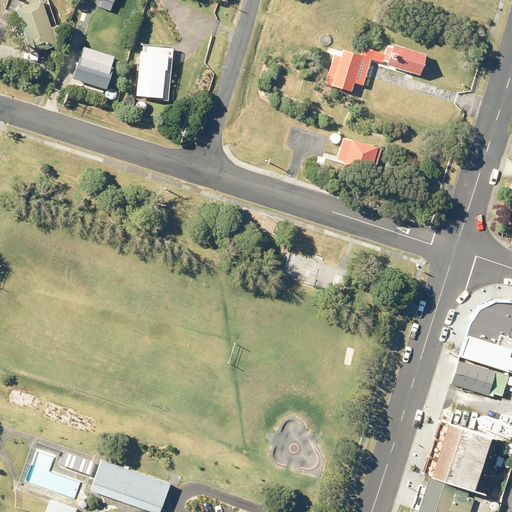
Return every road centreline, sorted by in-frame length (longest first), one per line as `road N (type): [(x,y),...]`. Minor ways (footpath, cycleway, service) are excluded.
road 1 (secondary): [(454,250),(370,511)]
road 2 (secondary): [(200,168),(454,250)]
road 3 (secondary): [(0,107),(200,168)]
road 4 (residential): [(511,70),(454,250)]
road 5 (residential): [(200,168),(249,0)]
